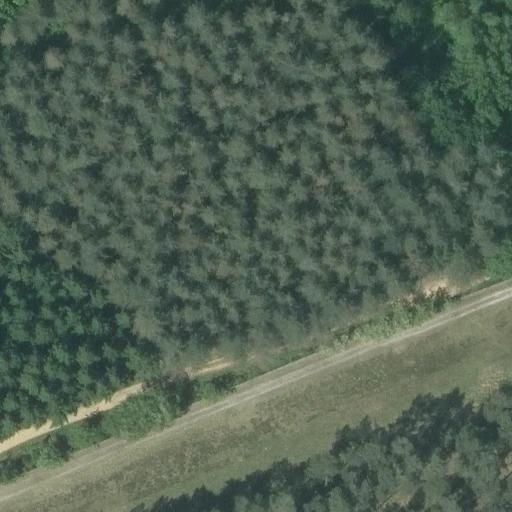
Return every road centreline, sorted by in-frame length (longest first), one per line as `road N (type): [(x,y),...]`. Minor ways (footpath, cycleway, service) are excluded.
road 1 (track): [(0,496),(511,290)]
road 2 (track): [(511,265),(99,407),(0,454)]
road 3 (track): [(362,0),(482,277)]
